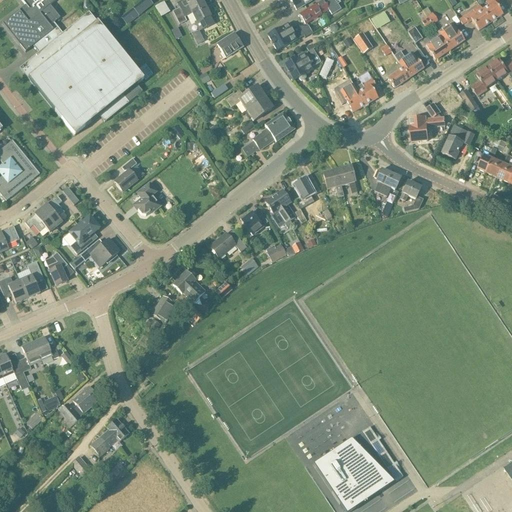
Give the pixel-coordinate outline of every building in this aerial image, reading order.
[(21,0),(26,6),(3,25),(25,53),(33,47),(38,53),(19,69),(25,76),(74,136),(99,116),(104,123),(129,103),(132,101),(142,92),(137,86),(140,83),(144,80),(140,76),(115,45),(89,12),(85,16),(62,34),(54,23),(60,18),(50,6),(56,0),(21,0)] [(184,0),(177,4),(179,8),(182,13),(190,9),(191,11),(204,5),(204,4),(208,2),(207,0),(184,0)] [(290,0),(296,10),(313,0),(290,0)] [(326,0),(298,16),(302,23),(303,22),(305,25),(328,11),(332,18),(342,12),(338,6),(341,5),(338,0),(326,0)] [(489,7),(482,11),(491,23),(502,15),(495,5),(500,2),(498,0),(488,0),(486,2),(489,7)] [(161,17),(170,12),(164,1),(155,7),(161,17)] [(213,25),(209,18),(210,17),(204,5),(191,11),(190,9),(182,13),(179,8),(172,12),(179,25),(186,21),(184,17),(192,13),(197,23),(195,24),(199,32),(213,25)] [(482,11),(479,7),(463,18),(467,24),(472,21),(479,31),(491,23),(482,11)] [(132,8),(121,17),(127,25),(138,16),(132,8)] [(384,12),(370,19),(376,30),(390,22),(384,12)] [(432,14),(426,18),(431,25),(437,21),(432,14)] [(426,29),(431,25),(426,18),(421,22),(426,29)] [(281,28),(267,36),(268,36),(277,52),(297,40),(296,40),(304,36),(299,27),(298,26),(291,30),(288,24),(281,28)] [(443,41),(449,51),(464,41),(457,31),(457,32),(451,24),(438,33),(440,36),(439,37),(443,41)] [(414,27),(407,32),(415,43),(422,39),(414,27)] [(177,29),(171,32),(175,41),(181,37),(177,29)] [(226,59),(242,48),(234,34),(217,45),(226,59)] [(372,48),(362,34),(353,40),(363,55),(372,48)] [(435,61),(449,51),(443,41),(439,37),(426,46),(429,51),(428,51),(435,61)] [(391,53),(386,45),(380,49),(385,56),(391,53)] [(285,66),(293,81),(298,78),(299,80),(300,81),(302,81),(303,81),(304,80),(305,79),(306,78),(306,77),(305,76),(305,74),(312,70),(308,62),(317,57),(313,50),(308,53),(285,66)] [(402,69),(409,79),(423,69),(416,59),(416,60),(413,55),(405,60),(400,52),(393,57),(402,69)] [(342,57),(338,59),(344,68),(347,66),(342,57)] [(500,60),(488,68),(497,81),(508,74),(511,79),(511,59),(503,66),(500,60)] [(325,62),(317,77),(324,80),(332,66),(325,62)] [(480,81),(471,88),(478,98),(488,91),(486,89),(497,81),(488,68),(477,76),(480,81)] [(402,69),(387,79),(394,89),(409,79),(402,69)] [(206,74),(199,79),(203,86),(210,82),(206,74)] [(372,79),(355,89),(357,93),(365,106),(377,99),(371,88),(375,86),(372,79)] [(224,85),(211,93),(214,98),(227,90),(224,85)] [(231,109),(240,102),(246,112),(266,98),(257,86),(243,97),(239,92),(226,101),(231,109)] [(479,107),(467,90),(460,94),(472,111),(479,107)] [(365,106),(357,93),(351,97),(348,93),(338,99),(342,105),(346,103),(352,114),(365,106)] [(266,98),(246,112),(253,122),(273,109),(266,98)] [(411,143),(421,142),(428,141),(427,129),(445,128),(444,119),(441,119),(438,114),(440,113),(434,105),(427,110),(432,118),(433,120),(426,121),(426,118),(409,120),(411,143)] [(463,110),(460,115),(469,120),(471,115),(463,110)] [(262,134),(252,141),(253,142),(259,150),(259,151),(274,141),(275,143),(276,143),(294,130),(283,114),(264,126),(265,128),(267,130),(261,133),(262,134)] [(240,131),(237,133),(240,139),(246,134),(255,128),(251,123),(241,130),(240,131)] [(177,124),(172,128),(179,138),(185,134),(177,124)] [(217,125),(211,129),(214,135),(220,130),(217,125)] [(450,137),(448,142),(442,154),(456,160),(461,148),(460,147),(462,143),(463,143),(463,144),(470,147),(475,135),(462,130),(457,140),(450,137)] [(0,171),(4,176),(0,178),(0,194),(6,202),(40,175),(13,141),(0,151),(0,160),(5,166),(0,170),(0,171)] [(248,145),(242,150),(247,158),(254,154),(248,145)] [(484,155),(478,170),(487,174),(493,160),(497,151),(494,149),(493,149),(491,154),(489,158),(484,155)] [(504,165),(498,179),(509,184),(511,176),(511,168),(509,167),(511,159),(511,157),(508,156),(504,164),(504,165)] [(121,169),(125,174),(114,182),(123,193),(138,182),(129,171),(137,165),(133,160),(121,169)] [(493,160),(487,174),(498,179),(504,165),(504,164),(494,160),(493,160)] [(351,168),(337,171),(341,187),(354,183),(351,168)] [(341,187),(337,171),(323,175),(327,190),(341,187)] [(378,184),(375,192),(387,198),(391,189),(394,191),(399,179),(381,171),(380,172),(377,171),(374,179),(377,180),(376,183),(378,184)] [(303,200),(314,193),(305,179),(294,186),(303,200)] [(413,207),(403,209),(404,214),(419,210),(423,200),(417,197),(421,189),(408,183),(402,195),(403,195),(400,201),(405,203),(407,197),(415,200),(413,207)] [(139,196),(143,201),(137,205),(138,206),(138,211),(142,216),(146,217),(159,206),(151,197),(156,193),(149,185),(139,193),(139,196)] [(66,188),(61,192),(73,206),(78,202),(66,188)] [(282,191),(274,197),(282,209),(290,221),(296,218),(287,205),(291,203),(283,191),(282,191)] [(57,197),(41,210),(56,228),(62,223),(58,218),(64,213),(58,206),(62,203),(57,197)] [(290,221),(282,209),(274,197),(265,203),(273,215),(271,216),(279,229),(285,225),(288,230),(293,226),(289,222),(290,221)] [(381,216),(387,218),(393,205),(387,203),(381,216)] [(56,228),(41,210),(25,223),(30,229),(33,226),(40,234),(46,229),(50,233),(56,228)] [(300,210),(295,214),(302,226),(307,222),(300,210)] [(328,210),(322,213),(326,220),(331,217),(328,210)] [(260,214),(254,219),(251,214),(247,218),(245,216),(240,220),(242,222),(241,223),(249,232),(253,237),(263,229),(259,224),(265,220),(260,214)] [(70,234),(76,242),(70,247),(77,255),(88,246),(85,241),(100,229),(90,217),(70,234)] [(10,234),(8,230),(0,233),(0,250),(1,253),(9,249),(7,245),(14,243),(12,238),(10,234)] [(241,253),(247,249),(237,237),(232,241),(226,234),(210,248),(219,259),(235,246),(241,253)] [(30,239),(26,243),(32,249),(36,245),(30,239)] [(80,256),(70,265),(74,270),(85,261),(85,262),(91,257),(100,268),(119,253),(118,251),(119,250),(115,245),(114,246),(109,240),(103,245),(95,252),(91,247),(80,256)] [(299,243),(291,248),(294,254),(295,255),(303,250),(299,243)] [(266,254),(271,264),(286,256),(281,246),(275,249),(274,247),(266,251),(267,254),(266,254)] [(40,247),(34,250),(38,259),(42,257),(43,254),(40,247)] [(45,261),(50,272),(56,287),(67,282),(62,270),(68,266),(57,253),(53,258),(45,261)] [(251,260),(241,269),(247,277),(258,268),(251,260)] [(31,277),(20,282),(27,299),(40,294),(34,282),(43,278),(36,263),(27,267),(31,277)] [(183,295),(184,294),(195,305),(206,294),(195,283),(196,282),(187,273),(174,286),(183,295)] [(0,287),(3,296),(11,293),(16,304),(27,299),(20,282),(14,285),(11,278),(0,282),(0,287)] [(221,299),(227,295),(231,291),(225,284),(215,292),(221,299)] [(166,324),(176,308),(171,305),(172,303),(164,298),(153,316),(166,324)] [(180,306),(197,323),(202,318),(185,301),(180,306)] [(153,320),(147,330),(154,334),(160,325),(153,320)] [(44,338),(33,343),(41,362),(53,357),(54,360),(59,357),(55,349),(50,352),(47,345),(44,338)] [(41,362),(33,343),(22,348),(26,358),(18,361),(23,372),(31,369),(30,367),(41,362)] [(66,352),(66,353),(61,356),(69,366),(74,362),(66,352)] [(6,355),(0,357),(0,372),(3,379),(14,374),(22,392),(30,388),(23,372),(18,361),(11,365),(6,355)] [(32,375),(26,377),(28,383),(34,381),(32,375)] [(76,407),(73,410),(69,405),(60,412),(72,427),(81,419),(79,418),(83,414),(83,415),(100,401),(89,388),(72,402),(76,407)] [(60,392),(55,394),(59,403),(64,401),(60,392)] [(43,399),(37,402),(42,415),(49,412),(43,399)] [(43,420),(37,414),(25,425),(32,431),(43,420)] [(107,429),(109,431),(90,447),(99,457),(109,449),(109,448),(118,441),(119,442),(129,435),(117,421),(107,429)] [(20,439),(25,434),(20,428),(14,434),(20,439)] [(344,511),(351,511),(403,478),(369,428),(313,466),(344,511)] [(90,470),(79,458),(71,465),(82,477),(90,470)] [(102,467),(90,479),(94,483),(106,471),(102,467)]
